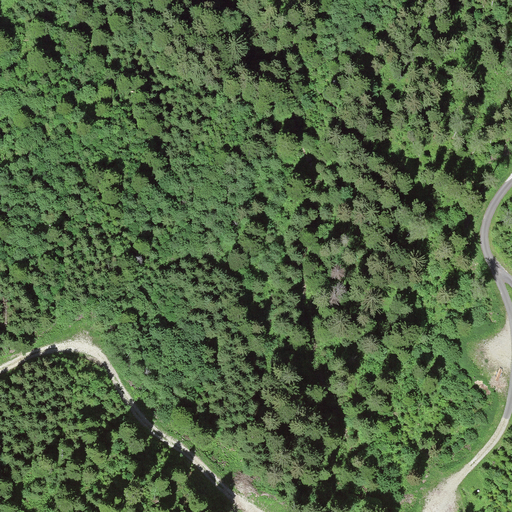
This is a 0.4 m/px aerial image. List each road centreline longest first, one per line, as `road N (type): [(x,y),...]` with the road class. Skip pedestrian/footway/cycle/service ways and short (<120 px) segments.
road 1 (track): [(252,511),(141,417),(89,348),(64,343),(0,369)]
road 2 (unclassified): [(511,179),(483,234),(511,314)]
road 3 (track): [(505,418),(431,511)]
